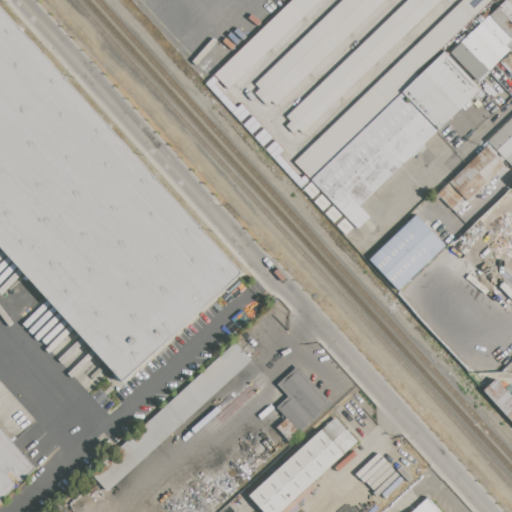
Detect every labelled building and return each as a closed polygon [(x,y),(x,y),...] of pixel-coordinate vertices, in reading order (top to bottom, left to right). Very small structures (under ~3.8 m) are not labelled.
[(321,0),(229,89),(215,74),(292,0),(321,0)] [(383,0),(276,105),(256,85),(343,0),(383,0)] [(440,0),(303,132),(287,115),(407,0),(440,0)] [(311,180),(294,162),(462,0),(489,0),(415,72),(419,76),(401,93),(311,180)] [(511,39),(506,45),(483,22),(505,0),(509,0),(511,3),(511,39)] [(0,11),(240,275),(123,381),(0,246),(0,11)] [(472,32),(483,22),(506,45),(510,49),(499,60),(472,32)] [(462,43),(472,32),(499,60),(488,70),(462,43)] [(451,53),(462,43),(488,70),(478,80),(451,53)] [(401,93),(419,76),(445,51),(481,88),(437,130),(401,93)] [(511,71),(502,61),(511,51),(511,71)] [(311,180),(401,93),(437,130),(360,204),(372,216),(358,229),(311,180)] [(511,115),(511,166),(487,140),(511,115)] [(456,213),(437,194),(486,147),(505,166),(456,213)] [(369,259),(415,215),(446,246),(399,291),(369,259)] [(235,342),(251,360),(108,490),(92,472),(235,342)] [(302,432),(300,431),(288,417),(278,406),(289,397),(278,384),(298,366),(333,404),(302,432)] [(511,422),(483,391),(497,378),(508,389),(507,391),(511,396),(511,422)] [(300,431),(210,511),(182,511),(288,417),(300,431)] [(278,511),(264,511),(249,495),(336,417),(358,441),(278,511)] [(0,428),(39,470),(0,506),(0,428)] [(412,511),(429,497),(442,511),(412,511)]
